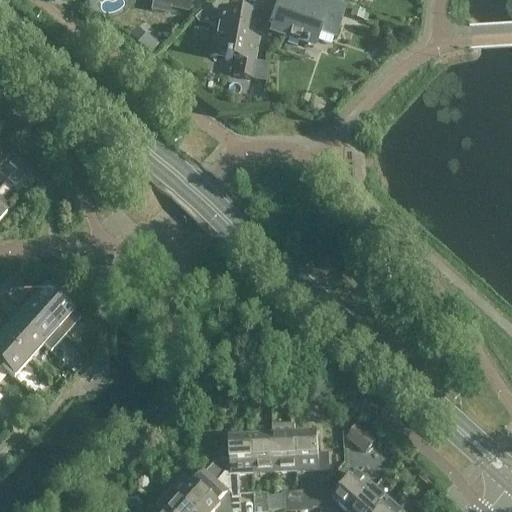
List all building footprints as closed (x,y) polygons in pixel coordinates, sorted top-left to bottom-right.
[(145,0),(188,9),(190,0),(145,0)] [(334,36),(344,9),(317,0),(314,0),(311,11),(280,1),(269,34),(305,46),(308,37),(316,39),(318,31),(334,36)] [(250,79),(258,41),(244,38),(248,16),(218,10),(218,12),(203,9),(193,18),(199,25),(215,28),(209,56),(237,62),(235,76),(250,79)] [(16,171),(22,164),(11,154),(5,161),(16,171)] [(26,180),(32,174),(22,164),(16,171),(26,180)] [(29,293),(18,283),(12,291),(23,300),(29,293)] [(72,314),(44,289),(29,306),(57,331),(72,314)] [(23,300),(12,291),(7,296),(17,306),(23,300)] [(57,331),(29,306),(15,322),(42,347),(57,331)] [(42,347),(15,322),(0,338),(28,363),(42,347)] [(28,363),(0,338),(0,367),(13,379),(28,363)] [(13,379),(0,367),(0,368),(13,380),(13,379)] [(271,426),(272,438),(274,474),(296,473),(294,437),(295,437),(294,425),(271,426)] [(358,450),(370,436),(357,425),(345,438),(358,450)] [(317,436),(295,437),(294,437),(296,473),(329,471),(328,455),(318,455),(317,436)] [(364,455),(377,442),(370,436),(358,450),(364,455)] [(272,438),(251,439),(253,475),(274,474),(272,438)] [(230,476),(231,496),(231,499),(231,501),(232,511),(240,511),(238,476),(253,475),(251,439),(228,440),(230,476)] [(332,466),(343,466),(342,452),(331,453),(332,466)] [(137,463),(129,472),(135,477),(143,468),(137,463)] [(213,465),(206,473),(217,483),(224,475),(213,465)] [(185,476),(170,493),(191,511),(217,511),(221,508),(220,502),(231,501),(231,499),(231,496),(217,484),(217,483),(206,473),(206,474),(204,472),(194,484),(185,476)] [(333,502),(343,511),(354,511),(374,490),(357,475),(333,502)] [(374,490),(354,511),(383,511),(390,505),(374,490)] [(191,511),(170,493),(155,509),(158,511),(191,511)] [(312,510),(321,510),(320,495),(315,495),(312,498),(312,510)] [(273,511),(276,511),(276,497),(267,497),(268,511),(273,511)] [(276,511),(284,511),(284,500),(280,497),(276,497),(276,511)]
